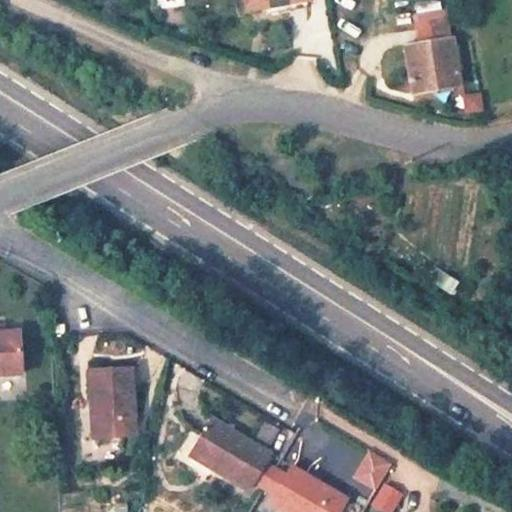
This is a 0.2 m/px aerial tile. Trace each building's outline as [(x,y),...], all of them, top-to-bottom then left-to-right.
[(298,0),(244,0),(246,10),(298,0)] [(407,49),(413,91),(458,84),(451,41),(448,41),(444,22),(417,27),(421,46),(407,49)] [(475,91),(457,95),(462,115),(480,110),(475,91)] [(445,295),(454,280),(435,269),(426,283),(445,295)] [(65,331),(64,329),(64,324),(54,324),(54,332),(65,331)] [(0,374),(20,374),(18,332),(4,332),(0,332),(0,374)] [(96,413),(98,436),(133,433),(129,369),(87,372),(89,413),(96,413)] [(91,436),(98,436),(96,413),(89,413),(91,436)] [(246,490),(252,481),(262,462),(267,454),(210,419),(193,451),(221,467),(218,473),(246,490)] [(190,456),(218,473),(221,467),(193,451),(190,456)] [(389,466),(369,455),(354,480),(374,492),(389,466)] [(273,470),(262,462),(252,481),(263,488),(273,470)] [(285,477),(274,495),(269,503),(283,511),(336,511),(344,499),(291,467),(285,477)] [(285,477),(273,470),(263,488),(274,495),(285,477)] [(375,503),(388,511),(389,511),(399,497),(384,488),(375,503)]
